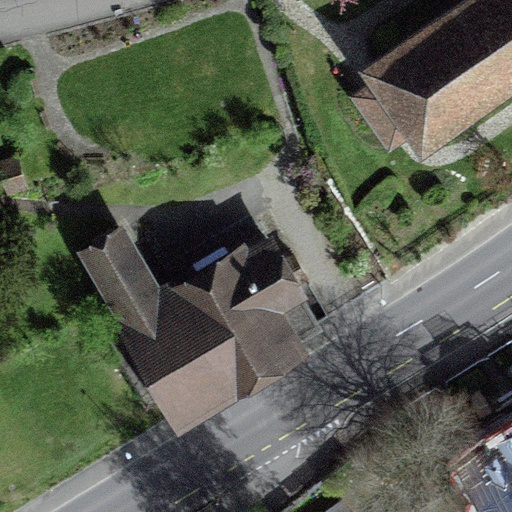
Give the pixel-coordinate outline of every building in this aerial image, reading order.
[(511,0),(467,0),(372,64),(422,134),(511,70),(511,0)] [(0,162),(8,188),(25,182),(17,157),(0,162)] [(181,404),(316,323),(268,240),(164,302),(119,227),(85,247),(123,310),(125,309),(131,318),(105,334),(146,403),(172,388),(181,404)] [(511,511),(511,428),(504,433),(506,436),(472,457),(478,467),(505,511),(511,511)] [(405,511),(505,511),(478,467),(405,511)]
